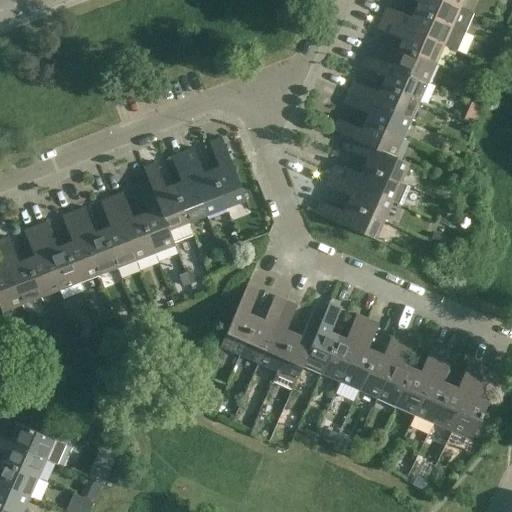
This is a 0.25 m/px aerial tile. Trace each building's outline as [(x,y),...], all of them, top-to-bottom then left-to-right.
[(472,13),(461,8),(443,0),(411,0),(414,1),(414,0),(418,0),(414,10),(463,32),(472,13)] [(463,32),(414,10),(409,20),(406,19),(408,16),(386,6),(381,18),(444,46),(455,51),(463,32)] [(436,64),(444,46),(381,18),(376,29),(398,38),(399,36),(402,37),(397,48),(436,64)] [(436,64),(397,48),(393,57),(390,55),(391,53),(370,43),(364,55),(427,83),(436,87),(445,68),(436,64)] [(386,74),(381,85),(419,102),(427,83),(364,55),(359,66),(381,76),(382,73),(386,74)] [(347,93),(411,121),(419,102),(381,85),(377,95),(373,94),(375,90),(353,81),(347,93)] [(369,112),(365,122),(403,139),(411,121),(347,93),(343,103),(365,113),(366,111),(369,112)] [(471,103),(463,120),(472,124),(480,107),(471,103)] [(346,137),(394,158),(403,139),(365,122),(360,132),(357,131),(358,128),(336,118),(331,130),(346,137)] [(463,122),(459,130),(468,134),(471,125),(463,122)] [(367,156),(362,167),(401,184),(409,164),(394,158),(346,137),(342,148),(363,157),(364,154),(367,156)] [(222,167),(211,171),(226,209),(246,202),(221,138),(209,142),(218,165),(221,164),(222,167)] [(193,148),(183,152),(207,217),(226,209),(211,171),(200,176),(199,172),(202,171),(193,148)] [(184,182),(173,186),(188,224),(207,217),(183,152),(171,157),(180,179),(183,178),(184,182)] [(192,235),(188,224),(173,186),(163,190),(162,186),(166,185),(157,162),(144,167),(149,182),(168,231),(170,231),(174,242),(192,235)] [(401,184),(362,167),(358,177),(355,176),(356,172),(335,163),(330,175),(393,202),(402,206),(410,188),(401,184)] [(351,194),(346,204),(384,221),(393,202),(330,175),(325,186),(346,195),(347,192),(351,194)] [(152,211),(140,215),(155,254),(176,246),(174,242),(170,231),(168,231),(149,182),(139,186),(147,209),(151,207),(152,211)] [(124,192),(112,197),(137,261),(155,254),(140,215),(130,219),(129,216),(132,215),(124,192)] [(113,226),(102,231),(117,269),(137,261),(112,197),(100,201),(108,223),(112,222),(113,226)] [(313,214),(375,241),(384,221),(346,204),(341,214),(338,213),(340,210),(318,201),(313,214)] [(86,207),(73,212),(98,276),(117,269),(102,231),(92,235),(91,230),(94,229),(86,207)] [(75,241),(64,245),(79,283),(98,276),(73,212),(62,216),(70,238),(74,237),(75,241)] [(437,221),(448,226),(451,220),(440,215),(437,221)] [(82,292),(79,283),(64,245),(54,249),(53,245),(56,244),(47,222),(36,226),(60,290),(64,300),(82,292)] [(60,290),(36,226),(24,231),(32,253),(36,251),(38,256),(27,260),(41,297),(60,290)] [(431,239),(439,243),(442,236),(434,232),(431,239)] [(9,236),(0,239),(0,248),(22,305),(41,297),(27,260),(16,264),(14,260),(17,258),(9,236)] [(0,306),(2,312),(22,305),(0,248),(0,306)] [(429,263),(434,254),(425,250),(420,259),(429,263)] [(230,251),(223,254),(228,266),(235,263),(230,251)] [(212,271),(209,262),(204,264),(207,273),(212,271)] [(195,282),(191,270),(186,272),(190,284),(195,282)] [(190,284),(186,272),(179,275),(183,286),(190,284)] [(248,285),(220,347),(240,356),(256,318),(246,314),(248,310),(250,311),(260,290),(248,285)] [(267,323),(256,318),(240,356),(258,364),(286,301),(275,296),(265,318),(269,319),(267,323)] [(277,372),(294,335),(284,330),(285,327),(288,328),(297,306),(286,301),(258,364),(277,372)] [(302,365),(303,366),(322,374),(339,337),(329,332),(330,329),(333,330),(343,309),(329,303),(323,318),(302,365)] [(302,365),(323,318),(312,313),(302,334),(305,336),(303,339),(294,335),(277,372),(273,382),(293,390),(303,366),(302,365)] [(349,341),(339,337),(322,374),(340,383),(368,320),(356,315),(347,336),(350,338),(349,341)] [(368,320),(340,383),(360,391),(376,354),(366,349),(368,346),(371,347),(380,325),(368,320)] [(386,358),(376,354),(360,391),(378,399),(406,337),(394,332),(384,353),(387,355),(386,358)] [(406,337),(378,399),(396,407),(412,370),(402,365),(404,362),(407,363),(417,342),(406,337)] [(423,374),(412,370),(396,407),(415,416),(443,353),(431,348),(422,370),(424,371),(423,374)] [(453,358),(443,353),(415,416),(410,426),(429,435),(433,424),(450,387),(439,382),(440,378),(444,380),(453,358)] [(450,387),(433,424),(452,432),(479,370),(469,365),(459,387),(462,388),(461,392),(450,387)] [(479,370),(452,432),(471,441),(488,404),(475,398),(477,394),(480,396),(490,374),(479,370)] [(0,425),(0,439),(46,460),(57,465),(66,445),(17,423),(12,434),(8,433),(10,429),(0,425)] [(255,423),(251,433),(258,436),(262,426),(255,423)] [(337,434),(326,429),(322,439),(332,444),(337,434)] [(339,433),(334,445),(345,450),(350,438),(339,433)] [(0,461),(38,478),(46,460),(0,439),(0,451),(0,452),(1,449),(5,450),(0,460),(0,461)] [(0,483),(30,496),(38,478),(0,461),(0,483)] [(414,481),(412,485),(422,490),(424,485),(426,481),(417,476),(414,481)] [(88,479),(81,496),(93,501),(100,484),(88,479)] [(0,505),(14,511),(23,511),(30,496),(0,483),(0,505)] [(73,494),(66,511),(68,511),(88,511),(92,502),(73,494)]
